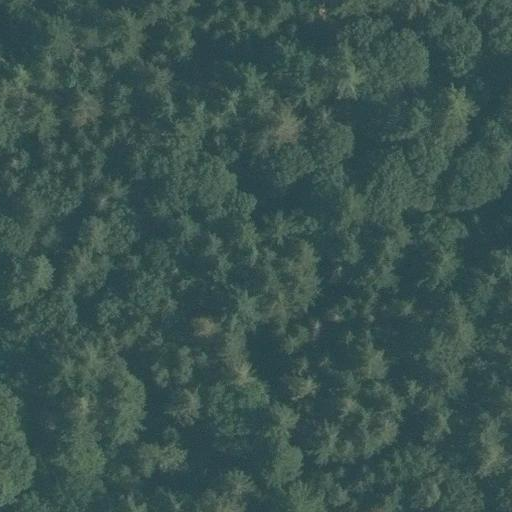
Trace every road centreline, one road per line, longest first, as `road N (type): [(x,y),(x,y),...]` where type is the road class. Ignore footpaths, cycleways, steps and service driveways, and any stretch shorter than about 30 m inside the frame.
road 1 (track): [(331,0),(485,511)]
road 2 (track): [(0,400),(44,511)]
